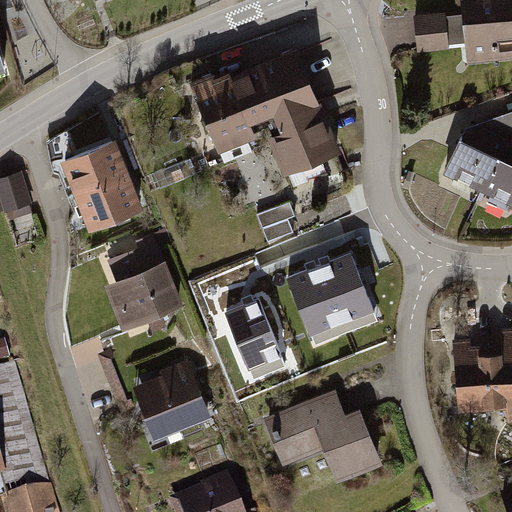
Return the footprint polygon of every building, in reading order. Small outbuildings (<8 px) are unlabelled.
[(511,0),(464,0),(465,15),(418,17),(420,54),(449,52),(449,43),(468,42),(469,62),(511,60),(511,0)] [(0,74),(10,72),(0,37),(0,74)] [(234,73),(258,135),(277,181),(341,155),(298,48),(234,73)] [(218,151),(258,135),(234,73),(194,89),(218,151)] [(481,188),(511,125),(511,110),(466,127),(444,170),(481,188)] [(511,125),(481,188),(511,203),(511,125)] [(62,162),(74,194),(127,174),(115,142),(62,162)] [(140,209),(127,174),(74,194),(87,229),(140,209)] [(20,175),(0,179),(0,212),(28,206),(20,175)] [(155,240),(108,260),(117,283),(106,287),(124,330),(145,321),(150,332),(167,324),(163,315),(183,307),(155,240)] [(350,253),(287,279),(311,337),(375,311),(350,253)] [(259,299),(227,313),(254,378),(287,365),(259,299)] [(456,342),(460,412),(495,410),(496,426),(511,425),(511,329),(492,331),(493,349),(468,351),(468,341),(456,342)] [(115,356),(80,365),(93,415),(129,405),(115,356)] [(207,420),(187,363),(133,382),(153,438),(207,420)] [(336,394),(265,422),(282,466),(325,449),(339,484),(381,467),(360,414),(346,419),(336,394)] [(241,511),(228,479),(178,499),(170,503),(173,511),(241,511)] [(56,511),(49,486),(5,500),(8,511),(56,511)] [(511,511),(511,486),(502,490),(508,511),(511,511)]
